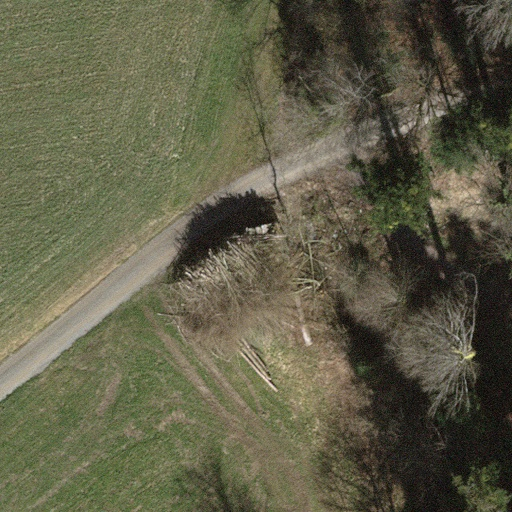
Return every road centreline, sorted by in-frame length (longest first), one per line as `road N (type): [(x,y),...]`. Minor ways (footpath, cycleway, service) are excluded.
road 1 (track): [(511,92),(396,118),(290,166),(159,254),(0,388)]
road 2 (track): [(511,294),(327,149)]
